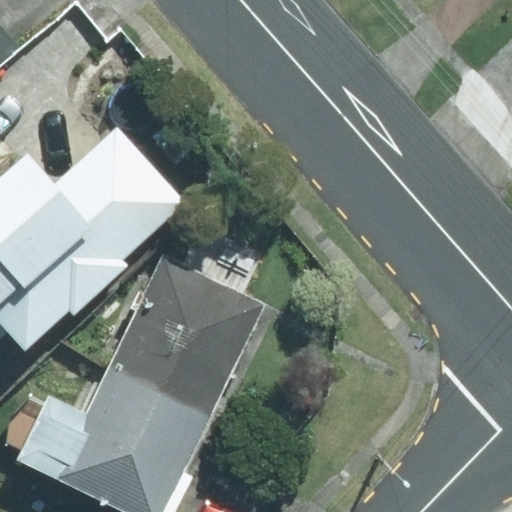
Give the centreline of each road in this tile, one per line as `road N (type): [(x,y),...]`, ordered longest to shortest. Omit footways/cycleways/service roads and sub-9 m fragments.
road 1 (secondary): [(241,0),(511,309)]
road 2 (residential): [(511,412),(417,511)]
